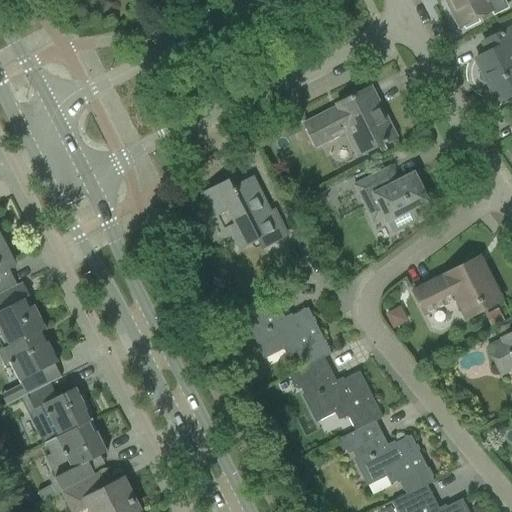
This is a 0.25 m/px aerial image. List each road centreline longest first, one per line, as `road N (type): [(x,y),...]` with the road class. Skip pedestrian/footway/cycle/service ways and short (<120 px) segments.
road 1 (residential): [(511,495),(372,330),(367,311),(372,286),(502,201)]
road 2 (secondary): [(250,511),(89,183)]
road 3 (residential): [(89,183),(410,19)]
road 4 (secondary): [(58,198),(217,511)]
road 5 (residential): [(279,0),(54,114)]
road 6 (residential): [(502,201),(410,19)]
